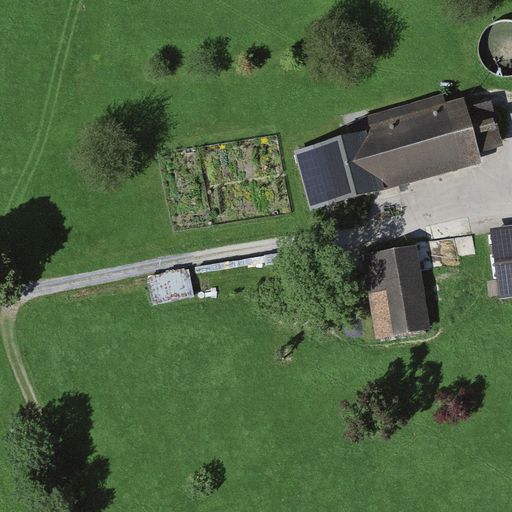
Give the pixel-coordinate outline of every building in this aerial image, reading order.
[(511,64),(511,32),(489,29),(483,59),(511,64)] [(369,136),(299,151),(312,212),(371,199),(370,194),(482,169),(468,104),(448,108),(446,99),(364,117),(369,136)] [(480,155),(504,151),(497,108),(472,112),(480,155)] [(511,228),(496,230),(503,299),(511,298),(511,228)] [(418,249),(367,257),(379,338),(430,330),(418,249)]
